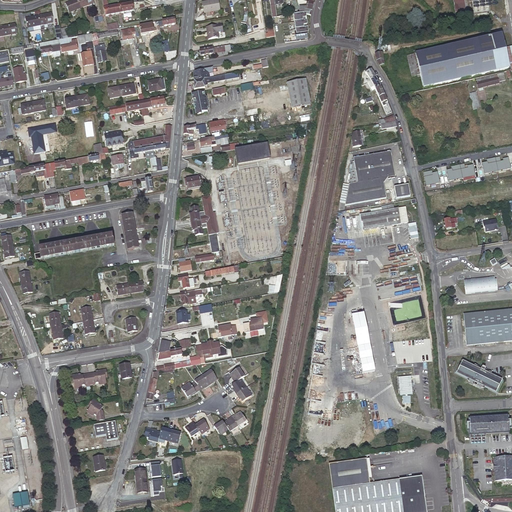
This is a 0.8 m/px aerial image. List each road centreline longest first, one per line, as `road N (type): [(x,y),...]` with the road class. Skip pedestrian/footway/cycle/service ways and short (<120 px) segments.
road 1 (unclassified): [(360,46),(405,136),(432,258)]
road 2 (residential): [(2,96),(182,66)]
road 3 (residential): [(0,226),(170,196)]
road 4 (unclassified): [(432,258),(447,406)]
road 5 (residential): [(182,66),(320,41)]
